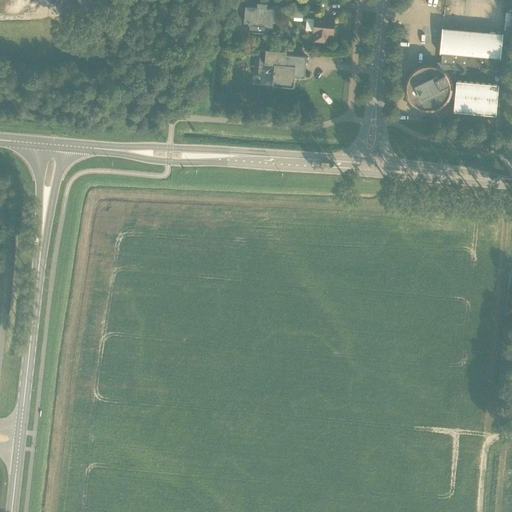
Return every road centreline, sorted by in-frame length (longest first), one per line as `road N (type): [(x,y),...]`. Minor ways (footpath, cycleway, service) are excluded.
road 1 (primary): [(11,511),(40,250)]
road 2 (tertiary): [(114,150),(169,162),(367,174)]
road 3 (tertiary): [(354,159),(114,150)]
road 4 (tertiary): [(367,174),(511,184)]
road 5 (tertiary): [(511,183),(382,160)]
